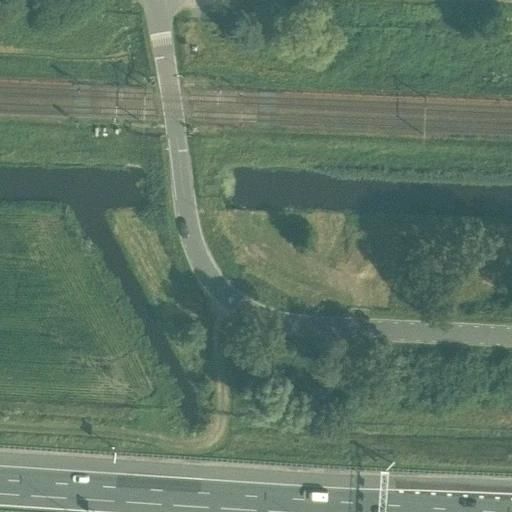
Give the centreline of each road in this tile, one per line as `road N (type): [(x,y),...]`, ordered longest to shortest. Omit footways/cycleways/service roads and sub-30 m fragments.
road 1 (unclassified): [(511,336),(270,320),(224,292),(202,269),(189,231),(154,0)]
road 2 (motorway): [(427,511),(0,484)]
road 3 (track): [(224,292),(221,415),(211,438),(0,427)]
road 4 (track): [(511,161),(177,143)]
road 5 (track): [(511,236),(433,238),(401,248),(373,267),(361,293)]
road 6 (track): [(361,293),(294,258),(261,223)]
